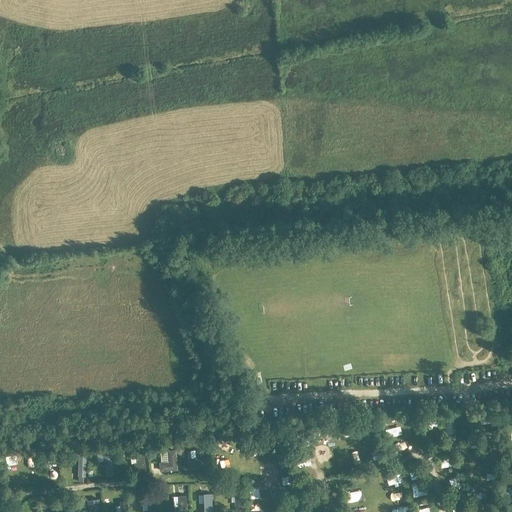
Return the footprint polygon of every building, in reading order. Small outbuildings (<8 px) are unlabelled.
[(429,430),(436,428),(434,419),(427,421),(429,430)] [(394,432),(396,441),(404,439),(402,430),(394,432)] [(458,450),(461,457),(474,451),(471,445),(458,450)] [(145,470),(143,449),(134,449),(135,471),(145,470)] [(194,461),(187,462),(188,469),(206,467),(204,450),(197,451),(197,457),(193,458),(194,461)] [(169,462),(162,463),(160,463),(160,471),(178,470),(176,451),(168,451),(168,452),(169,462)] [(106,467),(107,476),(114,475),(111,453),(105,454),(106,461),(106,462),(102,462),(102,467),(106,467)] [(394,490),(402,488),(399,477),(392,479),(394,490)] [(236,507),(243,507),(243,483),(236,483),(236,490),(236,498),(232,498),(232,503),(236,502),(236,507)] [(212,511),(212,494),(204,494),(204,495),(204,503),(204,511),(212,511)] [(180,496),(180,508),(176,508),(175,511),(187,511),(186,496),(180,496)] [(155,511),(154,497),(147,498),(148,510),(145,511),(155,511)] [(88,510),(87,511),(100,511),(99,500),(92,501),(93,510),(88,510)] [(121,511),(128,511),(127,501),(120,502),(121,511)]
